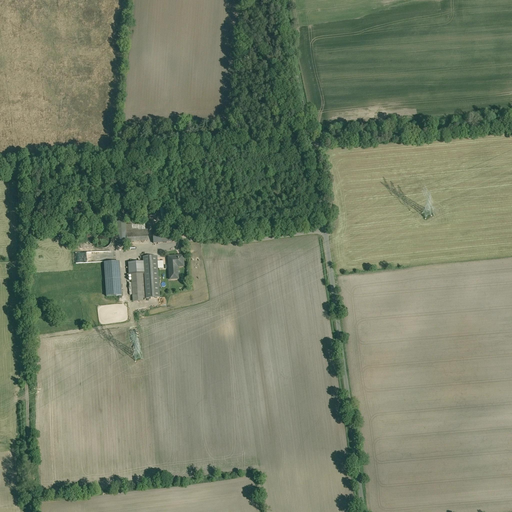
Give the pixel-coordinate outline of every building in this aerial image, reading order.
[(125,229),(114,230),(115,239),(117,239),(118,244),(126,243),(125,229)] [(148,231),(126,232),(127,243),(148,242),(148,238),(148,231)] [(157,233),(152,233),(153,244),(175,242),(174,231),(157,233)] [(108,235),(107,234),(106,234),(105,234),(104,234),(103,234),(102,234),(101,234),(100,234),(99,235),(98,236),(98,237),(97,237),(96,239),(96,240),(96,242),(96,243),(96,244),(97,245),(97,246),(98,247),(99,247),(99,248),(100,248),(102,249),(104,249),(105,249),(106,249),(107,248),(108,247),(109,247),(110,246),(110,245),(111,244),(111,243),(111,242),(111,241),(111,240),(111,239),(111,238),(110,237),(109,236),(108,235)] [(75,264),(88,263),(88,260),(86,260),(86,253),(74,254),(75,264)] [(157,256),(130,258),(131,271),(133,297),(141,296),(141,289),(159,288),(157,256)] [(183,257),(168,258),(170,280),(176,280),(175,268),(184,267),(183,257)] [(119,263),(104,264),(106,297),(122,296),(119,263)]
